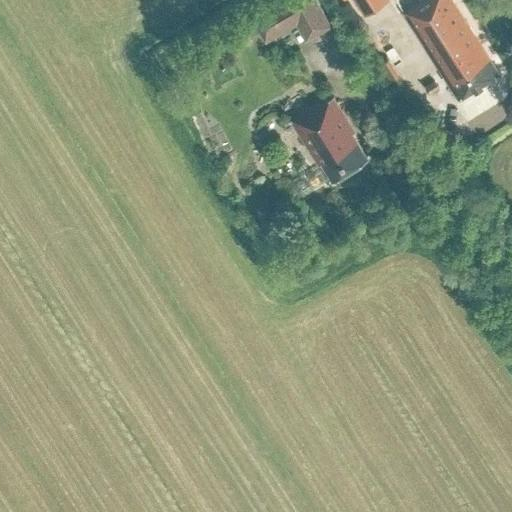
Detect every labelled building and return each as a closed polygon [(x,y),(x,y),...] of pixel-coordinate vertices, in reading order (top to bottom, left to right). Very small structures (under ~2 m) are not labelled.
[(306,38),(323,29),(332,23),(318,0),(275,0),(251,15),(265,40),(296,22),(306,38)] [(356,0),(364,12),(383,0),(356,0)] [(458,97),(499,71),(453,0),(417,0),(402,10),(458,97)] [(336,51),(364,42),(356,17),(328,27),(336,51)] [(385,53),(376,60),(394,86),(403,80),(385,53)] [(381,88),(363,66),(354,74),(372,96),(381,88)] [(434,78),(425,84),(429,91),(438,85),(434,78)] [(355,130),(331,92),(290,118),(319,163),(322,162),(332,177),(367,155),(352,131),(355,130)] [(365,133),(375,127),(371,121),(361,127),(365,133)]
